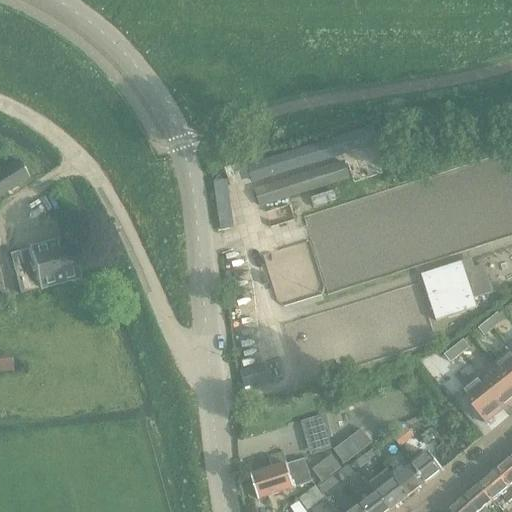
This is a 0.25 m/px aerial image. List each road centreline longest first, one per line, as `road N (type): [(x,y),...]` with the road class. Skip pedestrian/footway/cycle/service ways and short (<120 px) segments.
road 1 (unclassified): [(209,368),(180,359),(96,178),(33,118),(0,105)]
road 2 (unclassified): [(209,368),(192,188),(179,143)]
road 3 (unclassified): [(57,0),(100,29),(147,78),(179,143)]
road 4 (unclassified): [(226,511),(209,368)]
